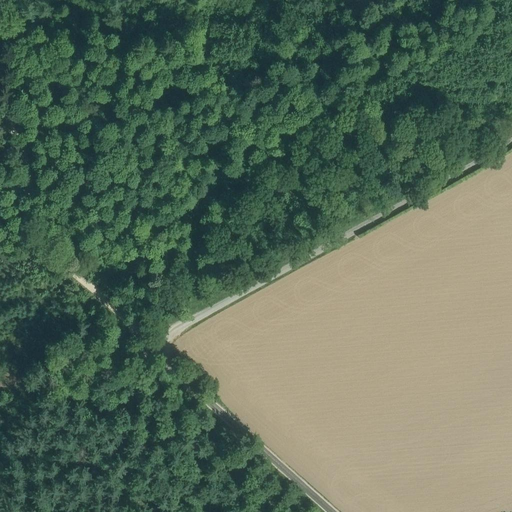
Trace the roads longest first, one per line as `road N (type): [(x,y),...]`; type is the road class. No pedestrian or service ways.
road 1 (track): [(332,511),(195,376),(176,352),(175,329),(511,141)]
road 2 (track): [(0,254),(171,338)]
road 3 (track): [(111,511),(171,338)]
